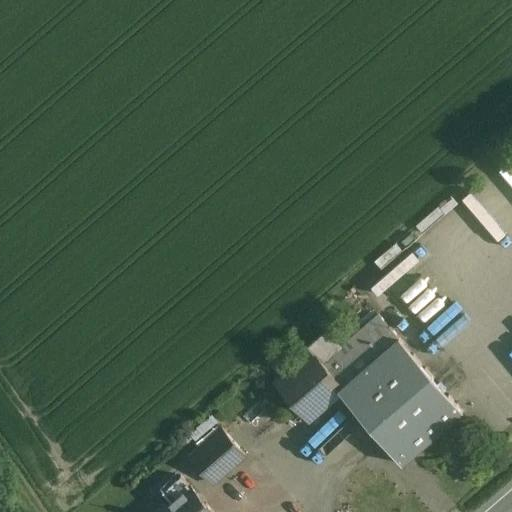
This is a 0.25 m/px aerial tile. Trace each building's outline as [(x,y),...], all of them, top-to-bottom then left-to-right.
[(399,338),(378,314),(367,324),(387,347),(399,338)] [(367,324),(341,347),(326,330),(307,347),(311,352),(342,387),(387,347),(367,324)] [(342,387),(338,390),(340,392),(402,465),(463,411),(399,337),(399,338),(387,347),(342,387)] [(311,352),(276,383),(308,420),(340,392),(338,390),(342,387),(311,352)] [(244,454),(221,428),(188,456),(211,483),(244,454)] [(183,511),(173,500),(166,506),(164,504),(154,511),(183,511)]
